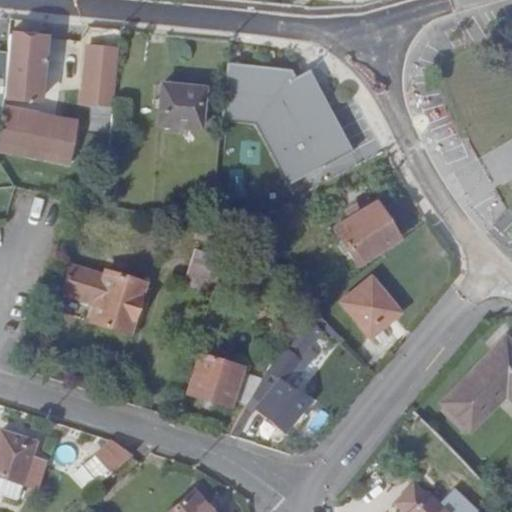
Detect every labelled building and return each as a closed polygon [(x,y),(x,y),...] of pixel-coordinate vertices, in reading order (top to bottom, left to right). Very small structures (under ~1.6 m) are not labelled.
[(48,104),(54,39),(18,35),(16,53),(11,100),(48,104)] [(16,53),(0,51),(0,124),(10,125),(11,100),(16,53)] [(96,52),(93,93),(122,95),(126,54),(96,52)] [(298,73),(234,65),(231,110),(268,117),(300,180),(328,165),(330,169),(356,155),(320,89),(313,92),(306,79),(299,82),(298,73)] [(313,92),(320,89),(313,75),(306,79),(313,92)] [(167,128),(210,132),(213,91),(170,87),(167,128)] [(122,95),(93,93),(92,108),(121,111),(121,105),(122,95)] [(88,119),(48,114),(48,104),(11,100),(10,125),(9,135),(8,157),(84,163),(88,119)] [(133,130),(135,106),(121,105),(121,111),(119,129),(133,130)] [(0,134),(9,135),(10,125),(0,124),(0,134)] [(363,271),(404,244),(381,208),(341,235),(350,249),(346,252),(350,259),(354,256),(363,271)] [(232,246),(230,254),(237,257),(243,237),(211,227),(207,237),(232,246)] [(198,287),(224,296),(236,261),(209,252),(198,287)] [(96,322),(140,335),(157,289),(111,275),(110,279),(78,268),(69,295),(101,305),(96,322)] [(374,343),(408,317),(380,279),(347,305),(374,343)] [(511,341),(449,405),(476,431),(511,394),(511,341)] [(235,409),(236,406),(246,377),(249,371),(231,365),(232,361),(222,356),(220,361),(207,357),(194,394),(235,409)] [(251,411),(254,405),(266,384),(246,377),(236,406),(251,411)] [(276,391),(266,384),(254,405),(292,435),(315,407),(285,381),(276,391)] [(59,460),(43,455),(46,445),(11,434),(0,468),(0,488),(29,498),(34,485),(50,490),(59,460)] [(117,442),(96,460),(112,481),(135,462),(117,442)] [(62,464),(78,461),(76,445),(59,448),(62,464)] [(509,482),(511,478),(511,463),(501,473),(509,482)] [(464,511),(455,500),(448,507),(436,495),(433,498),(422,487),(406,504),(413,511),(464,511)] [(215,511),(200,493),(178,511),(215,511)]
